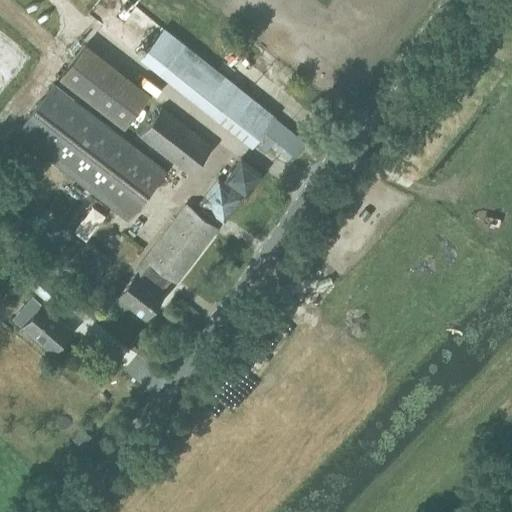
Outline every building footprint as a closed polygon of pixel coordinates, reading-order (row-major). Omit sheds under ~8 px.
[(164,29),(141,57),(165,76),(214,115),(250,144),(252,142),(264,151),(269,144),(288,159),(292,154),(295,156),(305,143),(273,117),(164,29)] [(84,45),(58,77),(123,127),(148,94),(84,45)] [(113,131),(53,83),(15,132),(128,220),(166,171),(113,131)] [(190,174),(212,146),(161,106),(139,135),(190,174)] [(226,178),(225,178),(226,179),(226,178),(245,193),(246,193),(260,174),(261,174),(260,173),(241,159),(241,158),(240,158),(240,159),(226,178)] [(201,202),(223,219),(240,197),(218,180),(201,202)] [(0,215),(22,234),(30,225),(2,203),(0,205),(0,215)] [(117,295),(146,318),(164,294),(161,291),(171,278),(176,281),(217,227),(186,203),(145,257),(146,258),(117,295)] [(64,267),(83,243),(53,220),(34,244),(39,247),(35,252),(47,261),(51,257),(64,267)] [(108,259),(85,242),(70,261),(93,279),(108,259)] [(13,269),(30,284),(39,274),(22,258),(13,269)] [(21,326),(52,353),(72,330),(41,303),(21,326)]
